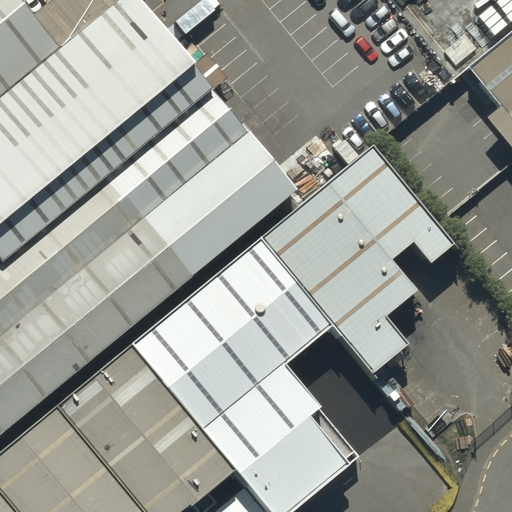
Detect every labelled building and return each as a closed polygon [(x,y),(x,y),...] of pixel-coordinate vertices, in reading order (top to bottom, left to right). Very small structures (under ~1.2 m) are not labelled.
[(0,0),(0,108),(55,63),(2,0),(0,0)] [(55,63),(0,108),(0,433),(286,199),(126,5),(55,63)] [(511,7),(461,50),(511,111),(511,7)] [(366,146),(120,347),(231,482),(256,511),(291,511),(355,460),(292,382),(338,344),(362,373),(402,340),(387,322),(416,298),(390,267),(410,251),(427,271),(452,251),(366,146)] [(120,347),(0,445),(0,511),(194,511),(231,482),(120,347)]
